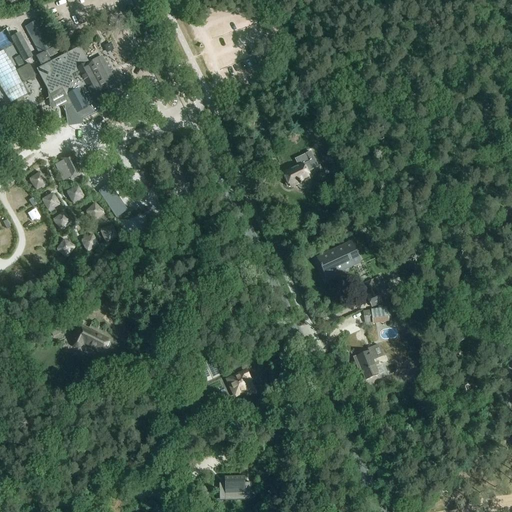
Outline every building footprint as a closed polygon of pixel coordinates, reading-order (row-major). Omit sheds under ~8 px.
[(40,19),(24,27),(43,61),(58,53),(40,19)] [(33,57),(20,33),(11,38),(24,62),(33,57)] [(89,64),(80,47),(36,71),(50,96),(62,89),(76,115),(95,105),(100,102),(104,109),(114,104),(111,100),(122,94),(117,86),(113,88),(107,76),(97,59),(89,64)] [(20,70),(16,72),(18,76),(23,84),(29,81),(30,82),(36,79),(35,78),(36,77),(29,65),(25,67),(20,70)] [(319,121),(310,126),(317,142),(326,138),(319,121)] [(63,182),(68,180),(69,181),(84,174),(74,153),(61,159),(63,162),(54,165),(63,182)] [(307,181),(306,178),(308,177),(304,168),(305,168),(303,165),(310,162),(307,154),(296,160),(299,167),(284,174),(287,180),(286,181),(285,182),(285,183),(285,184),(286,185),(287,185),(288,186),(289,186),(295,183),(296,185),(299,187),(302,188),(305,186),(307,184),(307,181)] [(143,180),(140,172),(119,178),(121,187),(143,180)] [(40,174),(37,176),(29,182),(36,192),(48,184),(40,174)] [(78,187),(77,187),(66,193),(72,205),(85,199),(78,187)] [(53,194),(52,194),(41,201),(48,213),(60,206),(53,194)] [(33,199),(29,201),(33,208),(37,205),(33,199)] [(94,203),(93,204),(85,213),(96,223),(105,213),(94,203)] [(63,213),(59,216),(53,221),(61,232),(72,224),(63,213)] [(7,221),(3,223),(7,230),(11,228),(7,221)] [(111,226),(100,231),(106,244),(117,240),(111,226)] [(93,235),(87,238),(81,241),(87,254),(99,248),(93,235)] [(63,240),(56,251),(68,259),(75,248),(63,240)] [(352,243),(318,259),(327,277),(361,261),(352,243)] [(381,303),(371,281),(362,285),(367,296),(366,296),(372,308),(381,303)] [(373,327),(372,323),(388,321),(387,307),(371,309),(371,310),(363,311),(364,321),(365,324),(366,324),(366,328),(373,327)] [(60,325),(56,327),(48,330),(51,338),(63,333),(60,325)] [(109,343),(111,339),(111,338),(96,331),(95,332),(81,325),(72,345),(72,346),(73,348),(75,349),(76,350),(78,350),(79,350),(81,349),(84,343),(104,353),(106,350),(107,350),(108,350),(109,350),(109,349),(110,349),(110,348),(110,347),(111,347),(111,346),(110,346),(110,345),(110,344),(109,344),(109,343)] [(355,358),(360,369),(361,369),(366,382),(379,376),(379,375),(385,373),(381,364),(375,367),(373,361),(383,357),(378,345),(368,350),(369,352),(355,358)] [(220,375),(213,359),(198,366),(205,382),(220,375)] [(228,380),(236,396),(246,392),(247,396),(255,392),(248,378),(249,378),(247,372),(228,380)] [(225,493),(235,493),(235,479),(225,479),(225,493)] [(235,479),(235,493),(235,496),(246,496),(246,479),(235,479)]
